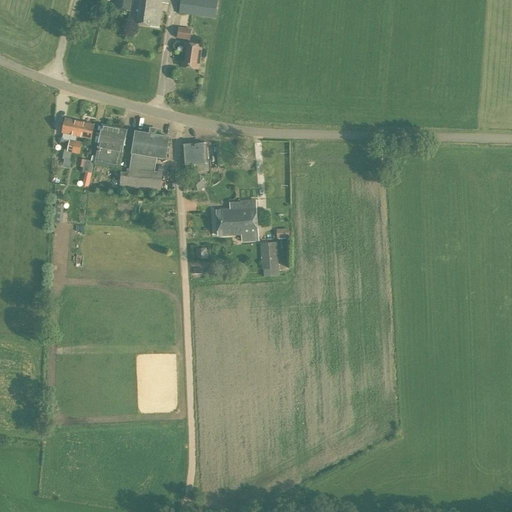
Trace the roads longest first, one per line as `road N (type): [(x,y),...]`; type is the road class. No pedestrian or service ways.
road 1 (unclassified): [(511,138),(181,124)]
road 2 (track): [(186,287),(192,478),(170,511)]
road 3 (unclassified): [(181,124),(0,60)]
road 4 (unclassified): [(186,287),(181,124)]
